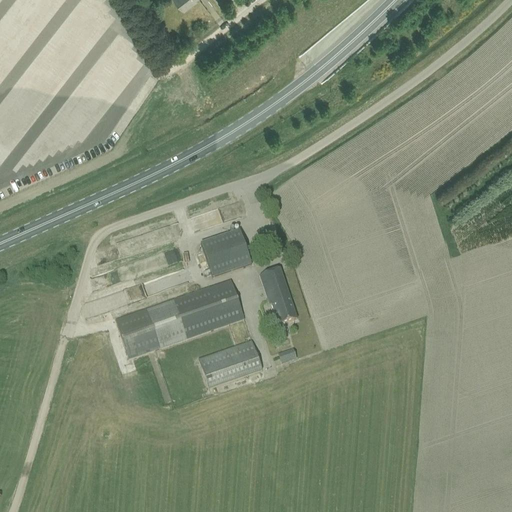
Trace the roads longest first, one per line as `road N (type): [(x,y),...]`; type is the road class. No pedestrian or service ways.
road 1 (unclassified): [(510,0),(414,81),(291,162),(99,233),(64,336)]
road 2 (primary): [(0,243),(235,129),(396,0)]
road 3 (unclassified): [(129,0),(170,62),(260,0)]
road 4 (track): [(64,336),(11,511)]
